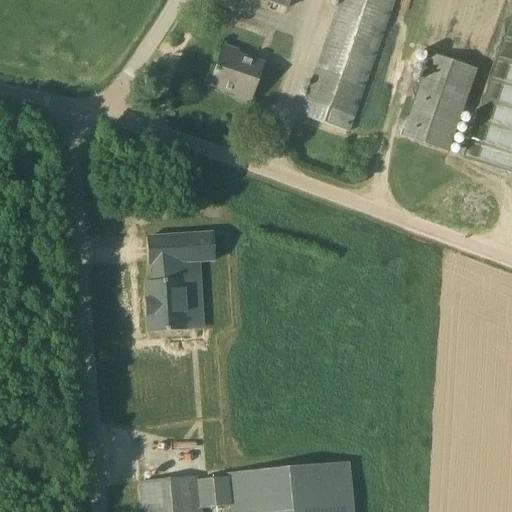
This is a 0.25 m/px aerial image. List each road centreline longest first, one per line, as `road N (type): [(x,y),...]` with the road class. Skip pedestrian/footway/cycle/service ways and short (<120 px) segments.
road 1 (unclassified): [(511,260),(120,111)]
road 2 (unclassified): [(66,117),(106,511)]
road 3 (unclassified): [(120,111),(179,0)]
